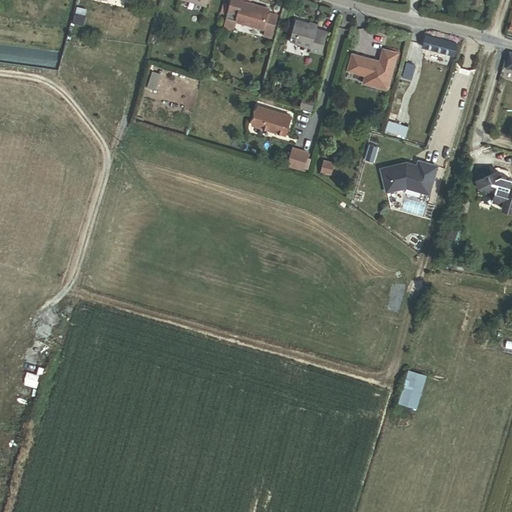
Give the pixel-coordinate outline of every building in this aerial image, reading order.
[(264,31),(270,10),(243,3),(243,0),(233,0),(227,21),(237,23),(264,31)] [(85,26),(88,15),(77,13),(74,24),(85,26)] [(273,36),(279,18),(271,15),(266,34),(273,36)] [(227,21),(225,30),(235,32),(237,23),(227,21)] [(311,53),(324,56),(329,35),(320,33),(321,28),(298,21),(294,35),(299,37),(297,44),(313,49),(311,53)] [(423,48),(454,57),(457,46),(426,37),(423,48)] [(387,89),(397,53),(383,49),(379,62),(352,54),(348,70),(366,75),(364,83),(387,89)] [(402,80),(410,82),(414,67),(406,65),(402,80)] [(302,107),(313,111),(316,102),(304,99),(302,107)] [(285,135),(291,117),(258,106),(252,125),(285,135)] [(409,125),(394,121),(391,132),(406,136),(409,125)] [(303,170),(307,153),(293,149),(288,166),(303,170)] [(429,194),(437,166),(418,161),(417,165),(406,162),(380,169),(386,192),(406,187),(429,194)] [(511,179),(501,176),(498,171),(476,181),(479,188),(495,193),(493,202),(504,204),(502,209),(511,211),(511,179)] [(426,375),(410,370),(400,402),(416,407),(426,375)]
